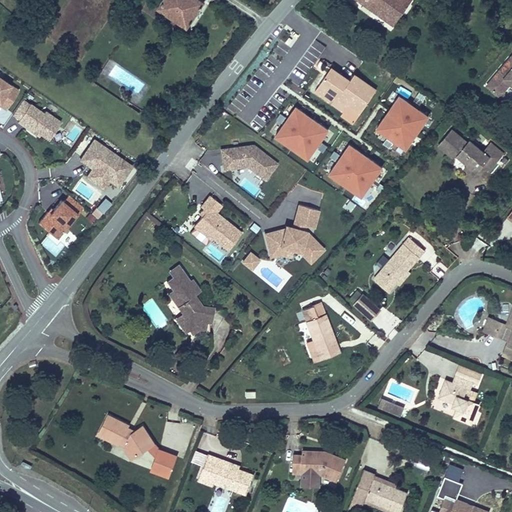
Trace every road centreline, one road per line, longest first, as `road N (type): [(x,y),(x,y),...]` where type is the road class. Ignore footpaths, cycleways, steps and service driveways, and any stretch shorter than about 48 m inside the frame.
road 1 (tertiary): [(52,305),(291,0)]
road 2 (residential): [(208,410),(334,406),(461,270),(511,277)]
road 3 (residential): [(22,340),(208,410)]
road 4 (residential): [(208,410),(95,350),(45,312)]
